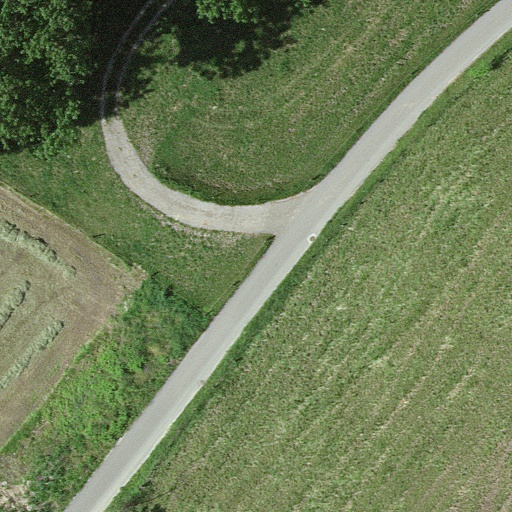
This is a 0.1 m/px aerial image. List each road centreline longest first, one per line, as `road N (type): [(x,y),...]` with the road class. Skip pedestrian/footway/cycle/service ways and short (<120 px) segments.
road 1 (unclassified): [(82,511),(345,181),(433,78),(511,4)]
road 2 (track): [(310,225),(181,213),(121,162),(113,74),(167,0)]
